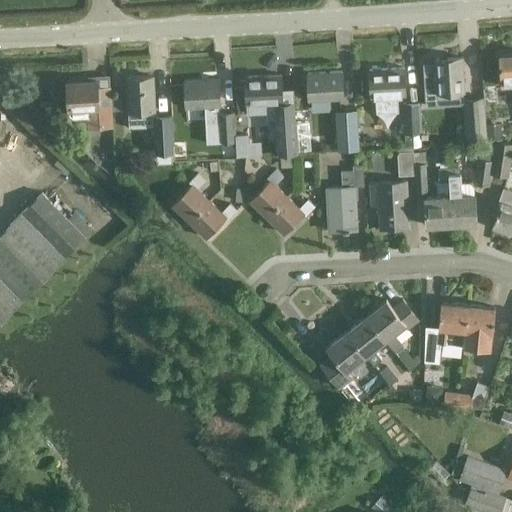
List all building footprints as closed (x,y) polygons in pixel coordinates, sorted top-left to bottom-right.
[(511,54),(500,55),(502,76),(511,75),(511,54)] [(438,92),(465,91),(463,57),(435,59),(438,92)] [(403,68),(369,69),(371,97),(372,97),(375,97),(376,113),(398,112),(398,95),(404,95),(405,95),(403,68)] [(307,72),(309,100),(344,98),(342,70),(307,72)] [(275,119),(277,155),(297,154),(294,91),(281,91),(280,75),(246,77),(247,104),(266,103),(267,120),(275,119)] [(128,111),(129,128),(157,127),(158,159),(174,158),(172,115),(156,116),(154,76),(127,77),(128,111)] [(204,106),(206,144),(235,143),(234,112),(219,113),(218,105),(220,105),(219,78),(185,80),(186,107),(204,106)] [(86,107),(88,129),(112,128),(110,87),(97,87),(97,79),(67,81),(69,109),(86,107)] [(461,99),(464,142),(487,140),(486,124),(485,117),(486,116),(484,97),(461,99)] [(403,104),(405,135),(421,134),(419,103),(403,104)] [(357,111),(336,113),(338,150),(359,149),(357,111)] [(487,140),(501,139),(500,123),(486,124),(487,140)] [(237,156),(250,155),(248,135),(235,136),(237,156)] [(491,174),(508,177),(511,155),(511,143),(496,140),(493,160),(491,174)] [(397,148),(398,176),(414,175),(415,175),(414,164),(413,147),(397,148)] [(243,181),(243,157),(232,157),(231,181),(243,181)] [(474,183),(489,186),(491,174),(493,160),(478,158),(474,183)] [(414,164),(415,175),(416,192),(428,192),(426,163),(414,164)] [(327,187),(330,230),(358,228),(355,186),(365,185),(363,164),(353,165),(353,169),(341,170),(342,186),(327,187)] [(425,198),(427,225),(451,224),(448,167),(438,167),(438,181),(436,181),(437,197),(425,198)] [(448,167),(451,224),(477,222),(475,195),(474,195),(474,188),(469,183),(462,183),(461,172),(459,172),(458,167),(448,167)] [(250,200),(267,217),(287,196),(274,184),(283,175),(277,169),(268,178),(270,179),(250,200)] [(173,204),(190,221),(209,201),(196,188),(205,179),(199,173),(190,182),(192,184),(173,204)] [(379,205),(381,227),(409,226),(406,181),(371,183),(372,205),(379,205)] [(493,224),(511,230),(511,190),(503,188),(498,202),(501,203),(493,224)] [(0,321),(23,299),(86,236),(85,235),(93,228),(75,210),(68,217),(42,192),(0,232),(0,321)] [(267,217),(285,234),(305,213),(306,215),(315,205),(308,199),(299,208),(287,196),(267,217)] [(190,221),(207,237),(226,217),(228,219),(236,210),(230,204),(221,213),(209,201),(190,221)] [(395,349),(393,350),(398,357),(406,350),(401,343),(403,342),(395,332),(405,323),(408,327),(420,318),(404,298),(393,307),(386,299),(367,314),(386,338),(395,349)] [(424,363),(439,364),(441,343),(450,343),(464,344),(469,304),(441,301),(439,327),(440,327),(440,328),(425,327),(424,363)] [(464,344),(490,347),(492,332),(493,332),(496,306),(469,304),(464,344)] [(366,354),(375,365),(383,358),(375,347),(386,338),(367,314),(347,330),(366,354)] [(319,363),(339,389),(353,377),(347,370),(366,354),(347,330),(327,346),(332,353),(319,363)] [(420,362),(420,358),(417,355),(412,358),(406,350),(398,357),(408,371),(420,362)] [(458,409),(471,410),(471,408),(481,409),(485,397),(489,385),(476,381),(472,394),(460,393),(458,409)] [(458,409),(460,393),(445,391),(443,407),(458,409)] [(511,413),(503,410),(498,424),(511,429),(511,413)] [(472,485),(498,494),(507,470),(467,455),(464,462),(457,460),(451,474),(459,477),(459,480),(472,485)] [(472,485),(464,505),(483,511),(500,511),(506,496),(498,494),(472,485)]
